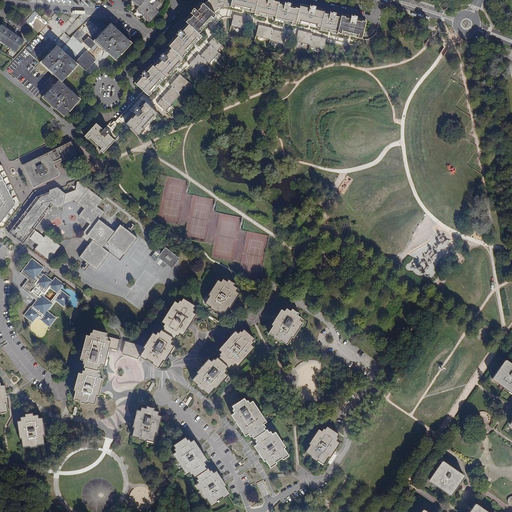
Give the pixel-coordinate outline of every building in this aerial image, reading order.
[(144,0),(138,8),(136,10),(143,16),(152,6),(149,3),(151,0),(144,0)] [(157,0),(152,6),(143,16),(150,22),(158,12),(155,9),(160,4),(157,0)] [(206,0),(202,3),(213,12),(217,9),(216,7),(222,5),(222,3),(229,3),(228,6),(230,6),(230,7),(232,7),(233,5),(249,9),(249,11),(251,12),(251,11),(253,12),(252,14),(254,14),(254,15),(256,15),(257,13),(274,17),(274,18),(291,22),(290,25),(292,25),(293,25),(294,22),(296,22),(296,23),(298,23),(299,20),(316,25),(315,27),(317,28),(317,27),(338,32),(338,33),(340,33),(340,31),(357,34),(357,37),(359,38),(359,37),(361,38),(366,19),(356,17),(356,16),(353,15),(353,16),(341,13),(340,15),(335,14),(335,13),(333,12),(332,12),(332,13),(323,11),(324,9),(314,7),(314,6),(312,5),(311,6),(299,3),(298,7),(289,4),(289,3),(287,3),(286,3),(286,4),(278,2),(277,0),(206,0)] [(213,12),(202,3),(201,2),(194,9),(193,9),(191,11),(192,12),(184,21),(186,23),(180,30),(179,30),(177,32),(177,33),(167,45),(169,47),(162,54),(161,54),(159,56),(160,57),(152,65),(151,64),(144,72),(143,71),(141,74),(133,83),(144,92),(148,96),(149,95),(151,94),(149,92),(161,79),(163,80),(164,79),(165,77),(166,79),(168,77),(168,78),(170,76),(167,74),(179,61),(181,63),(183,62),(182,61),(183,60),(181,58),(184,55),(185,53),(185,54),(187,52),(184,50),(195,38),(198,40),(199,38),(200,36),(198,34),(199,32),(200,32),(201,31),(199,29),(210,16),(212,18),(214,16),(213,16),(215,14),(213,12)] [(244,30),(246,19),(235,16),(235,18),(232,17),(229,26),(244,30)] [(91,49),(96,44),(106,53),(107,52),(115,60),(120,55),(121,55),(132,43),(127,39),(111,23),(105,29),(93,42),(88,37),(84,43),(89,48),(90,46),(92,47),(90,49),(91,49)] [(256,27),(254,36),(269,40),(268,42),(282,45),(285,34),(274,31),(273,33),(270,32),(271,30),(271,29),(260,26),(259,28),(256,27)] [(13,33),(7,29),(0,38),(0,41),(4,45),(13,33)] [(299,33),(295,32),(293,42),(308,45),(308,47),(321,50),(324,39),(313,36),(313,38),(310,37),(310,35),(311,34),(299,31),(299,33)] [(4,45),(10,49),(18,37),(13,33),(4,45)] [(18,37),(10,49),(16,53),(24,41),(18,37)] [(202,54),(204,55),(201,58),(200,56),(198,54),(190,63),(192,64),(190,66),(197,73),(206,62),(208,64),(218,53),(216,51),(221,45),(213,38),(208,43),(210,45),(202,54)] [(85,50),(75,61),(57,45),(51,51),(51,50),(39,63),(52,74),(59,80),(54,85),(53,85),(42,98),(55,109),(64,116),(69,111),(70,112),(73,109),(72,109),(81,99),(61,82),(66,76),(67,76),(70,74),(78,64),(85,71),(95,59),(86,51),(85,53),(84,52),(85,50)] [(178,93),(188,82),(180,74),(172,83),(173,84),(171,87),(172,87),(164,96),(165,97),(163,99),(162,98),(157,104),(165,111),(180,94),(178,93)] [(136,108),(139,111),(145,103),(152,109),(157,104),(148,96),(144,92),(110,128),(107,126),(104,129),(106,131),(106,130),(109,132),(109,133),(107,136),(113,142),(128,126),(126,124),(134,115),(132,113),(133,111),(133,110),(135,108),(136,108)] [(152,109),(145,103),(139,111),(136,108),(135,108),(133,110),(133,111),(132,113),(134,115),(126,124),(128,126),(139,135),(140,133),(141,131),(142,132),(143,130),(141,128),(153,116),(155,118),(157,116),(156,116),(157,114),(152,109)] [(87,139),(89,137),(102,148),(100,151),(101,152),(102,152),(103,153),(113,142),(107,136),(109,133),(109,132),(106,130),(106,131),(104,129),(102,131),(94,125),(84,136),(86,138),(85,138),(87,139)] [(75,153),(70,142),(24,165),(35,186),(58,175),(53,164),(75,153)] [(8,176),(6,173),(2,165),(0,164),(0,228),(4,228),(17,212),(15,210),(12,208),(14,205),(1,180),(8,176)] [(12,208),(15,210),(20,203),(21,202),(8,176),(1,180),(14,205),(12,208)] [(70,197),(74,200),(84,208),(79,215),(90,224),(80,236),(84,235),(91,241),(90,243),(79,257),(96,270),(110,252),(103,247),(108,242),(125,255),(139,237),(122,224),(116,231),(101,219),(106,212),(99,206),(104,199),(80,180),(78,181),(76,189),(68,192),(59,186),(50,189),(49,191),(49,192),(41,196),(22,219),(20,217),(7,233),(22,245),(28,237),(38,244),(34,249),(49,261),(60,246),(46,235),(43,238),(34,230),(54,204),(58,207),(64,205),(64,204),(65,199),(70,197)] [(20,217),(22,219),(41,196),(49,192),(49,191),(37,196),(20,217)] [(181,257),(167,246),(164,251),(159,247),(152,257),(166,267),(169,263),(174,267),(181,257)] [(32,259),(29,263),(39,272),(43,267),(32,259)] [(58,288),(43,275),(40,278),(37,275),(39,272),(29,263),(21,273),(28,279),(22,288),(36,300),(31,307),(30,307),(24,315),(32,322),(38,315),(42,318),(41,319),(49,325),(56,317),(47,310),(56,299),(64,305),(71,297),(58,288)] [(44,273),(43,275),(58,288),(71,297),(60,289),(64,283),(56,277),(53,280),(44,273)] [(216,312),(217,310),(218,309),(224,313),(228,307),(229,308),(234,300),(233,299),(237,292),(236,292),(237,289),(233,286),(234,284),(228,280),(227,282),(223,280),(221,283),(220,282),(215,288),(213,287),(209,294),(210,295),(206,301),(212,305),(211,307),(210,308),(216,312)] [(180,333),(181,334),(185,328),(187,329),(192,321),(190,320),(194,314),(193,313),(194,310),(193,309),(195,306),(184,300),(182,303),(180,302),(178,304),(177,304),(173,310),(171,309),(167,316),(168,317),(164,324),(166,325),(164,327),(165,328),(164,331),(162,330),(160,333),(159,332),(157,335),(156,335),(152,341),(151,340),(141,354),(148,358),(154,362),(160,366),(164,360),(165,361),(168,357),(171,352),(169,351),(173,345),(171,344),(173,341),(172,340),(174,337),(175,338),(177,335),(178,336),(180,333)] [(274,325),(270,331),(276,334),(274,336),(274,337),(280,341),(281,339),(282,338),(287,342),(291,336),(293,337),(297,329),(296,328),(300,321),(299,321),(301,318),(296,315),(298,314),(292,310),(291,312),(287,309),(285,312),(283,311),(279,317),(277,316),(272,324),(274,325)] [(84,363),(83,367),(85,367),(97,370),(98,367),(100,367),(101,364),(103,364),(107,350),(108,350),(109,347),(111,348),(113,338),(106,336),(107,333),(93,329),(92,333),(90,332),(89,335),(88,335),(86,342),(84,342),(83,344),(85,345),(84,349),(82,349),(81,352),(83,352),(82,359),(83,360),(82,363),(84,363)] [(235,334),(231,340),(229,339),(224,345),(225,346),(220,352),(221,353),(218,355),(220,356),(217,359),(216,358),(214,361),(212,360),(210,362),(209,361),(204,367),(203,366),(196,373),(198,374),(194,378),(199,383),(198,384),(196,385),(202,390),(203,389),(204,387),(209,392),(213,388),(214,389),(221,382),(220,380),(225,375),(223,373),(225,371),(224,370),(226,367),(227,368),(230,365),(231,366),(233,364),(235,365),(240,359),(241,361),(247,354),(246,353),(251,348),(250,347),(252,344),(249,342),(252,339),(244,332),(241,335),(239,333),(237,335),(235,334)] [(120,339),(113,338),(111,348),(117,350),(120,339)] [(138,359),(140,356),(143,351),(145,348),(143,347),(144,346),(142,346),(125,340),(122,353),(130,355),(138,359)] [(511,363),(508,361),(508,362),(506,361),(503,366),(502,366),(501,367),(501,366),(494,376),(494,377),(493,378),(498,382),(502,385),(501,386),(504,388),(505,387),(508,390),(509,389),(511,390),(511,363)] [(99,374),(99,371),(97,370),(85,367),(84,371),(82,370),(81,373),(80,373),(78,380),(76,379),(74,390),(75,390),(74,397),(81,399),(80,401),(85,402),(85,403),(88,404),(88,402),(89,401),(95,403),(97,396),(98,396),(101,385),(100,385),(101,378),(99,378),(100,375),(99,374)] [(494,377),(494,376),(493,378),(492,378),(492,379),(493,380),(501,386),(502,385),(498,382),(493,378),(494,377)] [(268,430),(266,431),(264,428),(265,427),(263,424),(264,423),(260,417),(262,416),(257,408),(255,409),(251,403),(250,404),(248,402),(247,402),(245,400),(233,406),(235,410),(234,410),(235,412),(234,413),(238,420),(237,421),(242,429),(243,428),(247,434),(249,433),(251,436),(253,435),(255,438),(256,437),(258,440),(256,441),(258,443),(257,444),(261,451),(259,452),(265,461),(266,459),(270,466),(277,461),(283,457),(288,454),(284,447),(285,446),(280,438),(278,439),(274,433),(273,434),(271,431),(270,433),(268,430)] [(137,417),(135,416),(133,427),(134,427),(133,434),(139,436),(139,437),(142,438),(142,440),(146,441),(147,439),(147,438),(154,439),(156,432),(157,433),(160,422),(158,422),(160,415),(158,414),(159,411),(154,410),(154,408),(150,407),(147,406),(146,408),(141,407),(140,410),(139,410),(137,417)] [(21,421),(19,421),(20,428),(18,428),(20,439),(21,439),(22,445),(29,444),(30,446),(34,445),(34,447),(37,446),(37,445),(37,443),(44,442),(43,435),(45,435),(43,425),(41,425),(40,418),(38,418),(38,415),(32,415),(31,413),(25,414),(25,417),(20,418),(21,421)] [(321,431),(317,438),(315,436),(310,444),(311,445),(308,450),(314,454),(312,456),(311,457),(317,461),(318,460),(319,458),(325,462),(329,456),(330,457),(336,449),(334,448),(338,442),(337,441),(338,439),(337,438),(339,435),(328,428),(326,431),(325,430),(323,433),(321,431)] [(194,477),(197,476),(207,469),(204,466),(206,465),(205,463),(206,461),(202,455),(203,454),(198,446),(196,446),(192,441),(191,441),(189,439),(187,440),(185,437),(173,445),(175,448),(174,449),(176,452),(174,453),(178,459),(177,460),(178,462),(180,461),(182,465),(181,466),(183,469),(184,468),(188,473),(189,472),(191,475),(193,474),(194,477)] [(463,475),(461,474),(462,474),(445,462),(445,463),(443,462),(440,467),(439,467),(438,468),(437,467),(431,477),(431,478),(430,479),(435,483),(435,484),(438,486),(438,487),(442,489),(446,491),(446,490),(451,494),(452,492),(453,493),(458,485),(454,482),(456,479),(460,482),(461,482),(459,481),(463,475)] [(208,468),(207,469),(197,476),(198,479),(197,480),(198,483),(197,484),(201,490),(200,491),(205,500),(207,499),(211,504),(217,500),(223,497),(224,498),(230,494),(225,487),(226,486),(221,478),(219,478),(215,472),(213,473),(212,470),(210,471),(208,468)] [(429,481),(430,481),(438,487),(438,486),(435,484),(435,483),(430,479),(431,478),(431,477),(429,479),(429,480),(429,481)]
